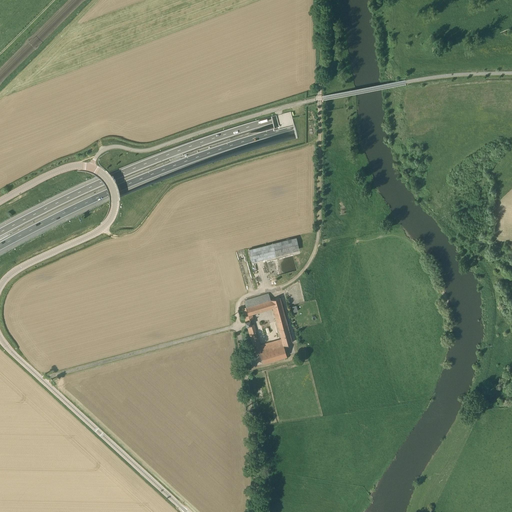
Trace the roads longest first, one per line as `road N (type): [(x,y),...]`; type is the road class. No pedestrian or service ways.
road 1 (track): [(318,0),(317,241),(295,279),(247,296),(237,311),(258,436),(256,511)]
road 2 (motorway): [(0,246),(140,180),(244,143),(354,117),(511,95)]
road 3 (motorway): [(511,82),(273,122),(152,161),(0,232)]
road 4 (unclassified): [(0,288),(31,261),(103,228),(115,201),(101,172),(74,165),(0,202)]
road 5 (unclassified): [(186,511),(0,337)]
